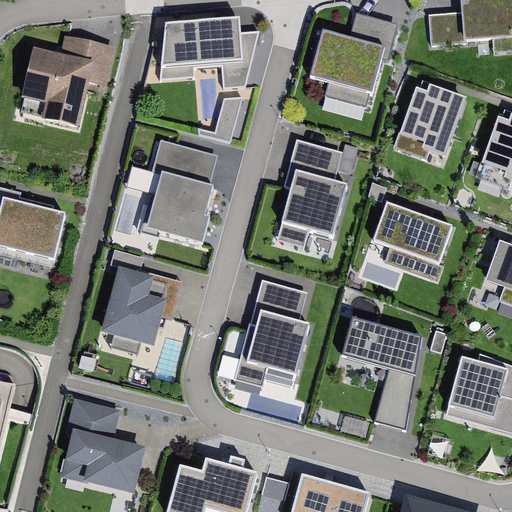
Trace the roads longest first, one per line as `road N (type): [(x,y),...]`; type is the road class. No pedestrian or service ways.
road 1 (residential): [(511,496),(492,498),(225,424),(200,392),(198,360),(297,0)]
road 2 (residential): [(0,20),(147,0)]
